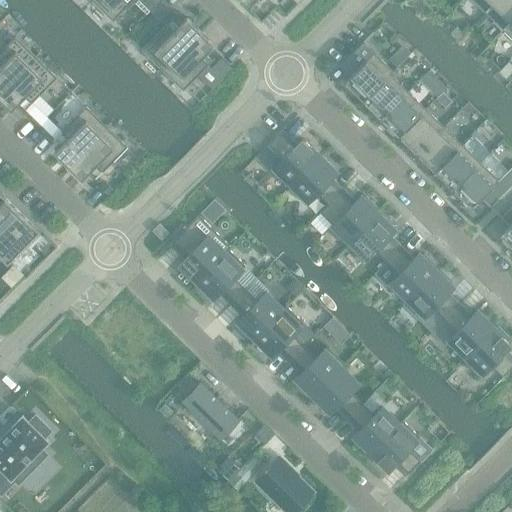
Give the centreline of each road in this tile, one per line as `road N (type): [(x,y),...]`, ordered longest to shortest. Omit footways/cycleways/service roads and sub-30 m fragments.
road 1 (residential): [(376,511),(110,250)]
road 2 (residential): [(290,72),(511,294)]
road 3 (residential): [(110,250),(290,72)]
road 4 (residential): [(0,362),(110,250)]
road 5 (residential): [(110,250),(0,139)]
